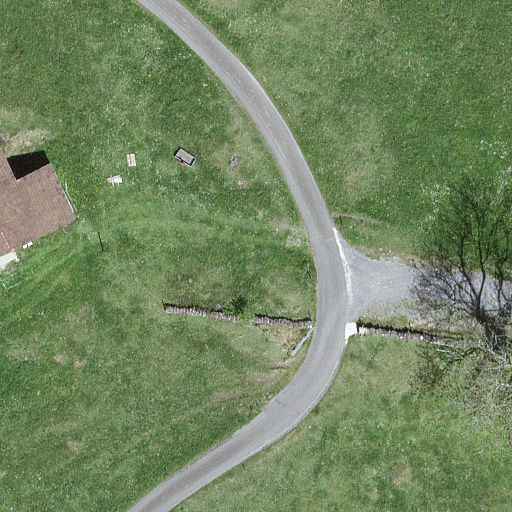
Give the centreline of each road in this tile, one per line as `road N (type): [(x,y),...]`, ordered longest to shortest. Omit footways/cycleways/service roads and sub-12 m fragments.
road 1 (track): [(149,511),(285,412),(314,379),(331,330),(320,233),(295,172),(247,93),(150,0)]
road 2 (unknown): [(330,284),(444,288),(511,302)]
